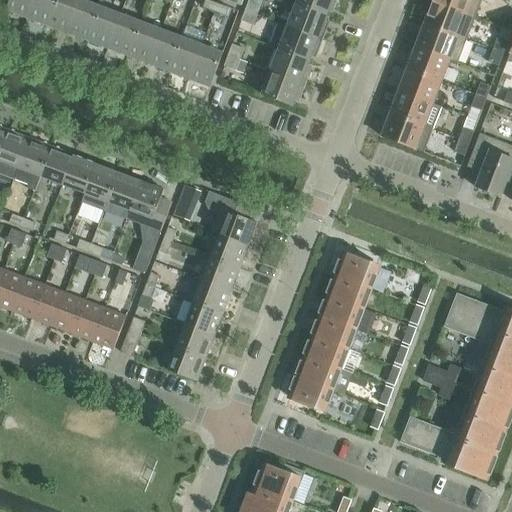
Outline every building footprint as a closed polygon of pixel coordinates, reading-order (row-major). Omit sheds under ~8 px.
[(35,0),(11,0),(7,11),(28,19),(35,0)] [(58,0),(35,0),(28,19),(48,27),(58,0)] [(58,0),(48,27),(68,34),(81,0),(79,0),(58,0)] [(101,8),(81,0),(68,34),(89,42),(101,8)] [(215,13),(218,4),(206,0),(203,9),(215,13)] [(250,0),(250,1),(246,11),(257,16),(263,0),(250,0)] [(298,0),(296,5),(327,16),(330,8),(335,10),(338,0),(298,0)] [(434,0),(434,3),(476,19),(482,0),(434,0)] [(476,19),(434,3),(425,25),(467,41),(476,19)] [(218,4),(215,13),(227,18),(230,9),(218,4)] [(324,26),(327,16),(296,5),(288,27),(319,39),(323,41),(328,28),(324,26)] [(89,42),(109,50),(121,16),(101,8),(89,42)] [(257,16),(246,11),(242,22),(253,27),(257,16)] [(511,32),(511,31),(511,17),(507,15),(502,28),(511,32)] [(109,50),(129,57),(142,23),(121,16),(109,50)] [(129,57),(149,65),(162,31),(142,23),(129,57)] [(313,52),(318,54),(323,41),(288,27),(278,24),(270,46),(279,50),(310,61),(313,52)] [(417,48),(450,60),(449,61),(458,64),(467,41),(425,25),(417,48)] [(149,65),(169,72),(182,39),(162,31),(149,65)] [(503,55),(508,41),(498,37),(493,51),(503,55)] [(169,72),(190,80),(202,46),(182,39),(169,72)] [(190,80),(210,88),(223,54),(202,46),(190,80)] [(229,56),(240,61),(244,50),(233,46),(229,56)] [(441,82),(449,61),(450,60),(417,48),(408,70),(441,82)] [(279,50),(271,72),(306,86),(312,71),(307,70),(310,61),(279,50)] [(493,51),(489,62),(499,66),(503,55),(493,51)] [(240,61),(229,56),(225,67),(236,71),(240,61)] [(441,82),(408,70),(400,92),(433,105),(433,103),(441,82)] [(301,100),(306,86),(271,72),(262,95),(293,107),(296,98),(301,100)] [(486,100),(491,87),(481,84),(476,96),(486,100)] [(433,131),(433,130),(442,107),(433,103),(433,105),(400,92),(391,115),(433,131)] [(476,96),(471,107),(482,111),(486,100),(476,96)] [(471,107),(468,118),(478,121),(482,111),(471,107)] [(433,131),(391,115),(382,138),(424,154),(433,131)] [(468,118),(464,128),(474,132),(478,121),(468,118)] [(469,145),(474,132),(464,128),(459,141),(469,145)] [(0,149),(0,173),(14,179),(30,139),(7,131),(0,149)] [(511,164),(511,146),(480,134),(469,164),(484,169),(476,189),(500,198),(508,178),(507,178),(511,164)] [(35,192),(41,177),(52,148),(30,139),(14,179),(30,185),(29,189),(35,192)] [(459,141),(454,152),(465,156),(469,145),(459,141)] [(52,148),(41,177),(63,185),(74,156),(52,148)] [(63,185),(86,194),(97,165),(74,156),(63,185)] [(119,173),(97,165),(82,203),(105,212),(108,202),(119,173)] [(108,202),(131,211),(142,182),(119,173),(108,202)] [(165,191),(142,182),(131,211),(144,216),(141,223),(162,232),(173,204),(162,199),(165,191)] [(183,194),(198,200),(201,192),(186,186),(183,194)] [(225,223),(220,236),(249,247),(258,224),(249,220),(253,209),(225,199),(217,220),(225,223)] [(20,204),(17,214),(39,221),(42,211),(20,204)] [(22,228),(25,219),(13,215),(10,223),(22,228)] [(25,219),(22,228),(33,232),(37,224),(25,219)] [(111,244),(113,224),(88,220),(85,241),(111,244)] [(164,241),(172,244),(173,244),(177,232),(168,229),(164,241)] [(15,246),(20,233),(12,230),(7,243),(15,246)] [(55,240),(66,245),(70,236),(58,232),(55,240)] [(20,233),(15,246),(22,249),(27,236),(20,233)] [(249,247),(220,236),(212,258),(240,269),(249,247)] [(89,253),(92,245),(81,241),(77,249),(89,253)] [(172,244),(164,241),(159,252),(168,256),(173,244),(172,244)] [(92,245),(89,253),(101,258),(104,249),(92,245)] [(55,261),(60,248),(53,246),(48,258),(55,261)] [(60,248),(55,261),(63,264),(67,251),(60,248)] [(152,257),(143,253),(135,274),(142,277),(145,275),(152,257)] [(114,254),(111,261),(122,266),(125,258),(114,254)] [(335,275),(372,289),(380,268),(343,254),(335,275)] [(232,292),(240,269),(212,258),(203,281),(232,292)] [(96,277),(101,264),(93,261),(88,274),(96,277)] [(101,264),(96,277),(103,280),(108,266),(101,264)] [(123,287),(128,274),(120,271),(116,284),(123,287)] [(0,285),(0,307),(12,312),(25,279),(5,272),(0,285)] [(151,274),(147,285),(155,289),(160,277),(151,274)] [(327,295),(364,309),(372,289),(335,275),(327,295)] [(12,312),(33,320),(46,287),(25,279),(12,312)] [(232,292),(203,281),(195,303),(224,314),(232,292)] [(151,301),(155,289),(147,285),(142,297),(151,301)] [(431,288),(424,286),(419,300),(426,302),(431,288)] [(33,320),(53,328),(66,295),(46,287),(33,320)] [(53,328),(73,336),(86,302),(66,295),(53,328)] [(319,315),(357,330),(364,309),(327,295),(319,315)] [(458,436),(410,418),(401,441),(448,459),(446,463),(488,479),(511,416),(511,311),(505,309),(503,313),(456,295),(444,328),(492,346),(458,436)] [(151,301),(142,297),(138,307),(150,312),(154,302),(151,301)] [(376,323),(385,302),(373,297),(364,318),(376,323)] [(73,336),(94,343),(106,310),(86,302),(73,336)] [(195,303),(186,326),(215,337),(224,314),(195,303)] [(423,308),(417,306),(411,320),(418,322),(423,308)] [(127,318),(106,310),(94,343),(115,351),(127,318)] [(312,336),(349,350),(357,330),(319,315),(312,336)] [(130,330),(142,335),(146,324),(134,319),(130,330)] [(215,337),(186,326),(178,348),(207,359),(215,337)] [(416,329),(409,326),(404,340),(410,343),(416,329)] [(142,335),(130,330),(121,354),(133,358),(142,335)] [(304,356),(342,370),(349,350),(312,336),(304,356)] [(408,349),(401,346),(396,360),(403,363),(408,349)] [(178,348),(177,349),(169,372),(198,383),(207,359),(178,348)] [(296,376),(334,390),(342,370),(304,356),(296,376)] [(429,366),(426,374),(454,384),(460,369),(451,365),(448,373),(429,366)] [(400,369),(394,367),(388,381),(395,383),(400,369)] [(454,384),(426,374),(424,381),(442,388),(440,396),(449,399),(454,384)] [(334,390),(296,376),(288,397),(326,411),(334,390)] [(393,389),(386,387),(381,401),(387,403),(393,389)] [(383,416),(376,413),(371,427),(377,429),(383,416)] [(254,487),(293,502),(304,473),(286,466),(284,473),(263,465),(254,487)] [(245,507),(259,511),(289,511),(293,502),(254,487),(251,495),(250,495),(245,507)] [(346,511),(351,501),(344,498),(339,511),(338,511),(346,511)]
